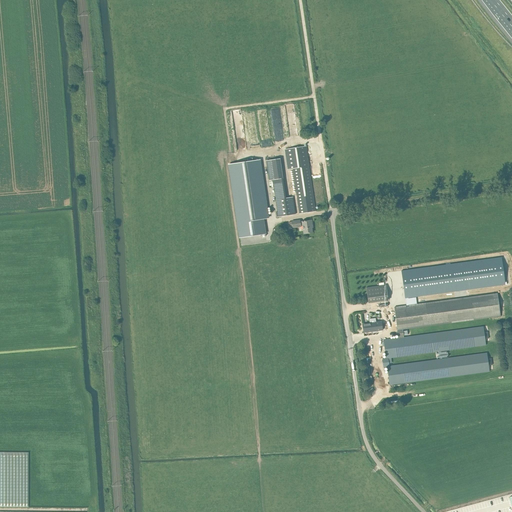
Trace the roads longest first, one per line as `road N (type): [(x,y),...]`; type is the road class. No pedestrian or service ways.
road 1 (unclassified): [(425,511),(380,463),(364,432),(332,212)]
road 2 (unclassified): [(332,212),(300,0)]
road 3 (unclassified): [(332,212),(511,184)]
